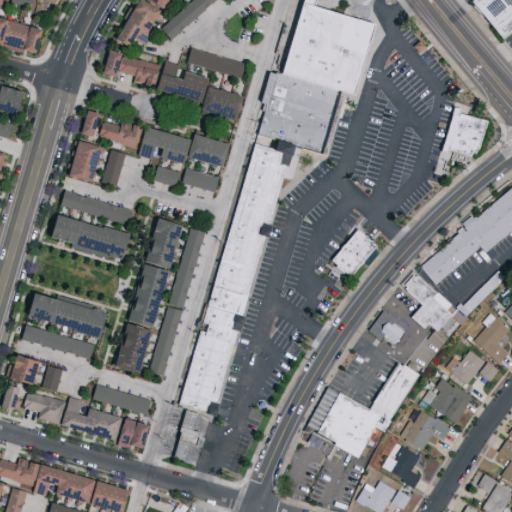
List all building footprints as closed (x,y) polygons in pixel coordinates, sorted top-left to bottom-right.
[(128,38),(142,45),(148,34),(143,31),(154,10),(133,0),(130,0),(110,40),(124,47),(128,38)] [(143,0),(155,8),(161,0),(143,0)] [(189,0),(158,29),(168,40),(211,0),(189,0)] [(368,23),(308,7),(310,0),(293,0),(258,135),(324,152),(340,94),(349,96),(368,23)] [(511,28),(500,38),(468,1),(469,0),(511,0),(511,28)] [(35,29),(0,19),(0,45),(29,53),(35,29)] [(242,63),(188,47),(184,62),(237,77),(242,63)] [(98,74),(113,77),(114,71),(131,75),(130,83),(149,87),(154,63),(102,52),(98,74)] [(202,77),(180,71),(178,79),(172,78),(176,65),(159,60),(151,91),(196,102),(202,77)] [(345,106),(330,156),(329,156),(299,146),(292,167),(283,193),(272,228),(269,241),(254,290),(248,312),(250,314),(237,345),(236,351),(223,399),(224,401),(221,412),(217,412),(209,410),(181,404),(197,351),(209,312),(215,290),(234,229),(252,168),(261,137),(256,134),(264,107),(267,93),(273,73),(328,89),(349,95),(345,106)] [(0,108),(16,112),(21,91),(0,85),(0,108)] [(238,97),(203,86),(196,107),(232,118),(238,97)] [(493,117),(483,155),(455,146),(452,152),(450,151),(443,150),(450,129),(457,105),(457,104),(463,105),(466,106),(465,109),(493,117)] [(91,135),(96,112),(81,108),(75,131),(91,135)] [(0,134),(8,137),(12,122),(0,118),(0,134)] [(116,124),(99,119),(94,134),(131,146),(138,125),(118,119),(116,124)] [(184,137),(140,125),(132,153),(150,158),(151,155),(178,162),(184,137)] [(225,141),(189,132),(183,156),(219,165),(225,141)] [(63,173),(87,180),(96,145),(72,138),(63,173)] [(116,185),(122,152),(106,149),(100,182),(116,185)] [(176,171),(154,164),(149,178),(171,185),(176,171)] [(217,175),(181,167),(178,182),(213,190),(217,175)] [(129,207),(59,190),(56,205),(125,222),(129,207)] [(511,232),(511,233),(488,252),(482,247),(451,272),(437,283),(424,271),(451,246),(468,229),(470,227),(511,191),(511,190),(511,232)] [(123,230),(47,213),(42,235),(69,241),(68,247),(117,258),(123,230)] [(166,267),(177,223),(151,216),(140,260),(166,267)] [(182,307),(203,231),(187,226),(167,303),(182,307)] [(382,248),(353,284),(331,269),(363,233),(382,248)] [(164,269),(138,262),(123,319),(149,326),(164,269)] [(451,326),(441,337),(416,317),(423,307),(402,289),(402,288),(417,271),(437,288),(451,301),(464,312),(451,326)] [(19,316),(96,334),(102,309),(25,291),(19,316)] [(511,292),(498,306),(511,320),(511,292)] [(180,309),(164,305),(147,371),(162,375),(180,309)] [(407,332),(397,347),(391,342),(385,337),(383,340),(370,332),(388,311),(391,312),(399,318),(395,324),(407,332)] [(508,329),(489,312),(481,321),(485,326),(472,340),(497,363),(507,352),(496,342),(508,329)] [(147,328),(121,321),(108,365),(135,372),(147,328)] [(90,343),(22,323),(17,337),(85,358),(90,343)] [(455,361),(447,372),(464,385),(483,361),(468,349),(457,363),(455,361)] [(3,377),(29,382),(34,358),(7,353),(3,377)] [(496,369),(485,361),(477,372),(488,380),(496,369)] [(400,410),(397,414),(391,411),(391,410),(376,401),(391,378),(402,362),(408,362),(423,373),(400,410)] [(60,369),(45,364),(39,386),(54,391),(60,369)] [(452,422),(470,399),(441,376),(430,390),(428,388),(420,398),(452,422)] [(0,405),(11,409),(17,387),(2,383),(0,388),(0,405)] [(328,385),(339,391),(317,431),(307,424),(328,385)] [(35,419),(110,438),(116,415),(83,407),(81,414),(74,413),(78,399),(65,395),(63,400),(25,390),(21,406),(37,410),(35,419)] [(339,391),(381,414),(358,457),(334,444),(336,441),(317,431),(339,391)] [(366,410),(387,419),(389,413),(369,403),(366,410)] [(205,429),(201,444),(195,443),(191,459),(178,456),(189,412),(190,408),(203,411),(202,412),(198,427),(205,429)] [(421,448),(430,433),(442,439),(449,427),(419,411),(404,438),(421,448)] [(140,448),(144,423),(118,418),(113,443),(140,448)] [(191,444),(194,431),(176,426),(168,456),(182,460),(187,443),(191,444)] [(511,445),(503,440),(496,452),(508,459),(498,476),(511,484),(511,445)] [(418,455),(399,444),(392,457),(386,454),(379,467),(412,485),(420,470),(412,466),(418,455)] [(127,488),(15,458),(14,462),(0,458),(0,476),(31,484),(29,491),(45,495),(46,492),(121,511),(127,488)] [(487,492),(494,479),(481,473),(475,486),(487,492)] [(353,500),(375,511),(379,511),(392,489),(377,480),(373,487),(363,482),(353,500)] [(480,509),(485,511),(506,511),(508,509),(503,507),(510,491),(492,483),(480,509)] [(1,511),(17,511),(22,490),(7,486),(1,511)] [(388,501),(401,508),(408,496),(395,489),(388,501)] [(86,511),(47,501),(44,511),(86,511)]
